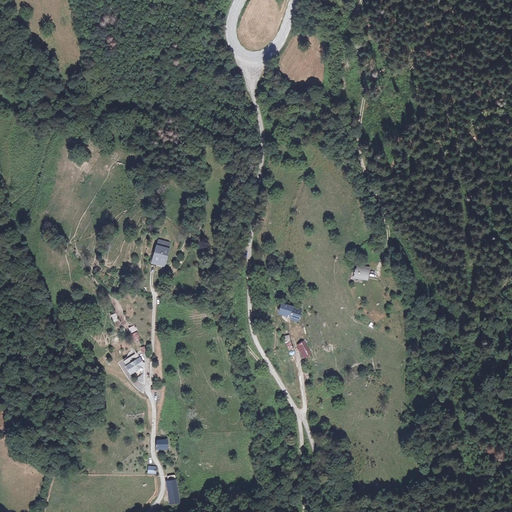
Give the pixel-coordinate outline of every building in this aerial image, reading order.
[(156,246),(153,261),(165,263),(167,248),(156,246)] [(366,268),(357,267),(357,270),(355,270),(354,276),(361,278),(362,274),(365,275),(366,268)] [(301,307),(279,302),(278,310),(291,313),(291,315),(300,316),(301,307)] [(116,312),(111,315),(114,322),(119,320),(116,312)] [(131,333),(137,330),(135,325),(128,328),(131,333)] [(288,335),(283,337),(288,350),(293,348),(288,335)] [(295,340),(299,348),(306,344),(302,338),(299,339),(299,338),(295,340)] [(306,344),(299,348),(303,355),(310,351),(306,344)] [(125,359),(130,371),(144,365),(141,357),(133,361),(131,356),(125,359)] [(152,387),(154,393),(161,390),(160,384),(152,387)] [(171,496),(179,494),(176,479),(173,479),(173,481),(169,482),(171,496)] [(180,501),(179,494),(171,496),(172,502),(180,501)]
